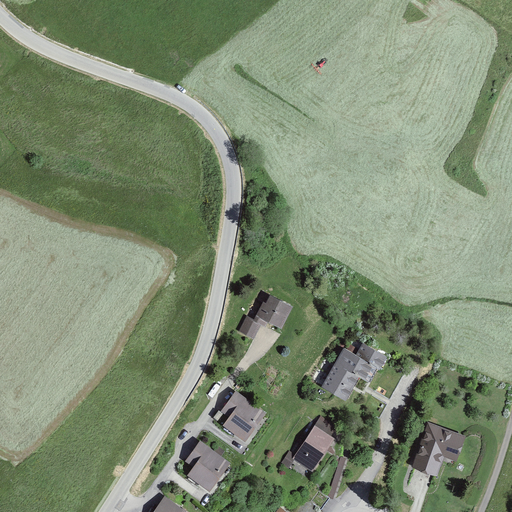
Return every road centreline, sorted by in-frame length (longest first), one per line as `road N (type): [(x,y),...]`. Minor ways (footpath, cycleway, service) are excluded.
road 1 (tertiary): [(116,496),(206,344),(234,196),(229,158),(212,124),(182,100),(36,43),(0,14)]
road 2 (residential): [(116,496),(132,505),(147,499),(234,376)]
road 3 (residential): [(409,375),(379,458),(351,499)]
